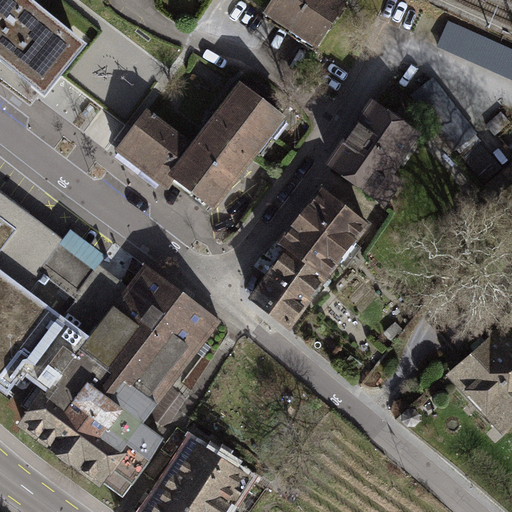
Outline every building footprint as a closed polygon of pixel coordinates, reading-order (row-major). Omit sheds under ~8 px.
[(0,0),(0,38),(29,2),(27,0),(0,0)] [(346,1),(345,0),(271,0),(261,16),(314,50),(346,1)] [(86,48),(29,2),(0,38),(0,59),(50,99),(86,48)] [(511,51),(450,23),(437,50),(510,84),(511,79),(511,51)] [(70,119),(119,157),(151,112),(157,105),(108,68),(70,119)] [(191,142),(163,180),(208,213),(281,118),(235,83),(191,142)] [(476,139),(431,84),(409,102),(455,156),(476,139)] [(418,136),(371,103),(326,167),(385,209),(402,184),(390,176),(418,136)] [(159,186),(163,180),(191,142),(151,112),(119,157),(159,186)] [(368,227),(319,189),(273,245),(324,284),(368,227)] [(511,190),(478,219),(511,259),(511,190)] [(0,254),(17,232),(0,219),(0,394),(3,397),(17,377),(46,399),(87,345),(0,280),(0,254)] [(324,284),(273,245),(256,267),(264,273),(307,305),(324,284)] [(222,324),(145,267),(87,345),(46,399),(21,433),(97,490),(222,324)] [(307,305),(264,273),(243,301),(286,332),(307,305)] [(511,318),(444,378),(503,439),(511,430),(511,318)] [(179,511),(215,457),(192,443),(158,495),(149,490),(135,511),(179,511)] [(226,511),(248,479),(215,457),(179,511),(226,511)]
